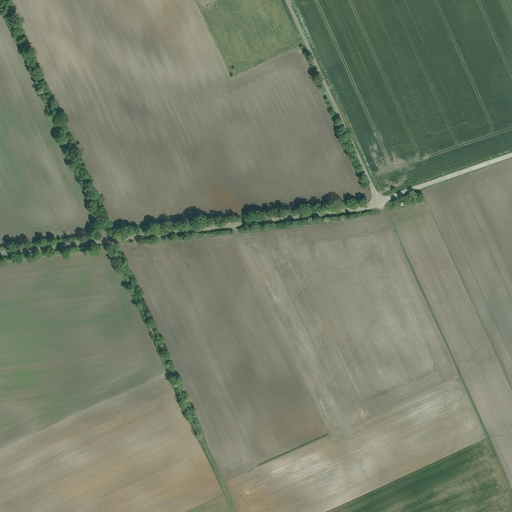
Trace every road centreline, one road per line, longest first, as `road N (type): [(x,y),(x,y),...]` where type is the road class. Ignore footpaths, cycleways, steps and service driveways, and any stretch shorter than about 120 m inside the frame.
road 1 (unclassified): [(378,202),(0,251)]
road 2 (unclassified): [(286,0),(378,202)]
road 3 (unclassified): [(511,155),(378,202)]
